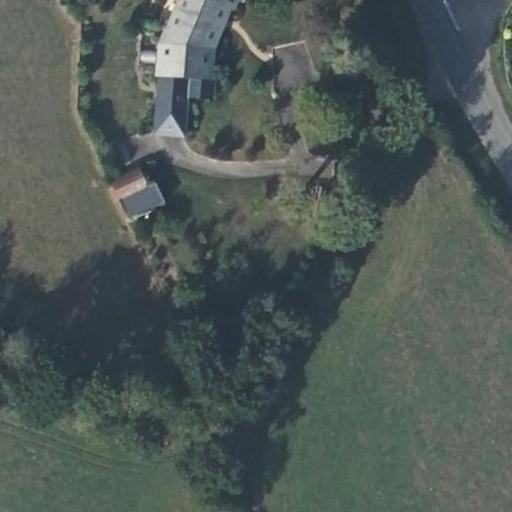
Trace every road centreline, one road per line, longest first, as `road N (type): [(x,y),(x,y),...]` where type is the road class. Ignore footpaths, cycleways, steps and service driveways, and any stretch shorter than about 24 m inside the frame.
road 1 (track): [(381,180),(209,452),(0,381)]
road 2 (secondary): [(511,153),(429,0)]
